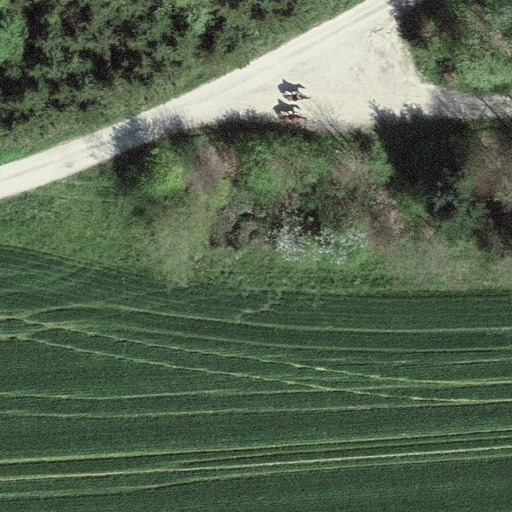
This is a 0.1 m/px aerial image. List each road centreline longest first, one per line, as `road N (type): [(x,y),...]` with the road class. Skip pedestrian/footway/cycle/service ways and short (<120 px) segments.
road 1 (track): [(232,97),(511,96)]
road 2 (track): [(232,97),(0,191)]
road 3 (track): [(433,0),(232,97)]
